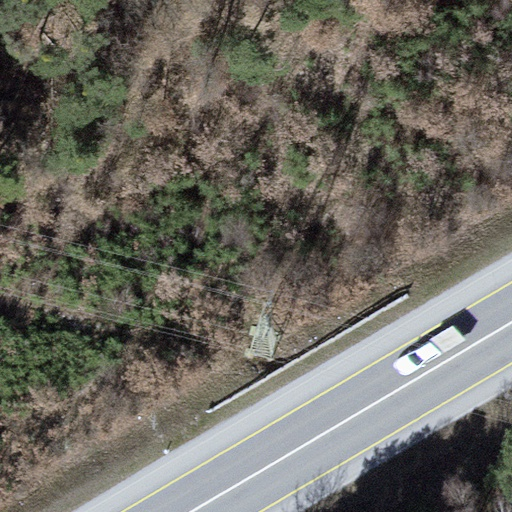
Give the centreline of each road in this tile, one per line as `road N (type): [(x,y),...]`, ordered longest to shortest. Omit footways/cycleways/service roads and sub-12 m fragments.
road 1 (motorway): [(511,150),(0,441)]
road 2 (primary): [(511,323),(192,511)]
road 3 (motorway): [(351,511),(511,420)]
